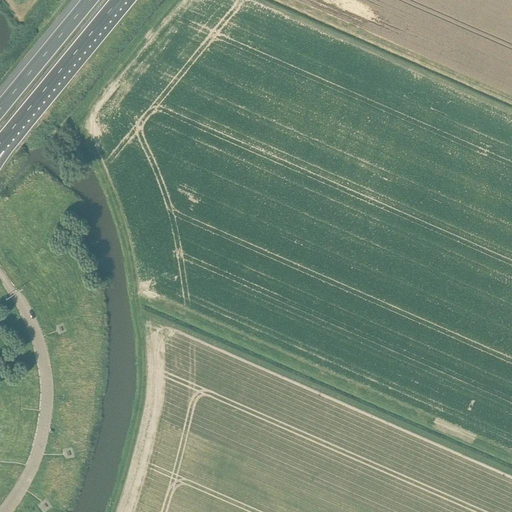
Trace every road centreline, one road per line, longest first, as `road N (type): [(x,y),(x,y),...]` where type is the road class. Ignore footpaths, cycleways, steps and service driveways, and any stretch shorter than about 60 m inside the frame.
road 1 (track): [(111,511),(140,402),(140,332),(117,213),(76,119),(173,0)]
road 2 (track): [(134,294),(511,457)]
road 3 (motorway): [(0,142),(118,0)]
road 4 (motorway): [(89,0),(0,109)]
